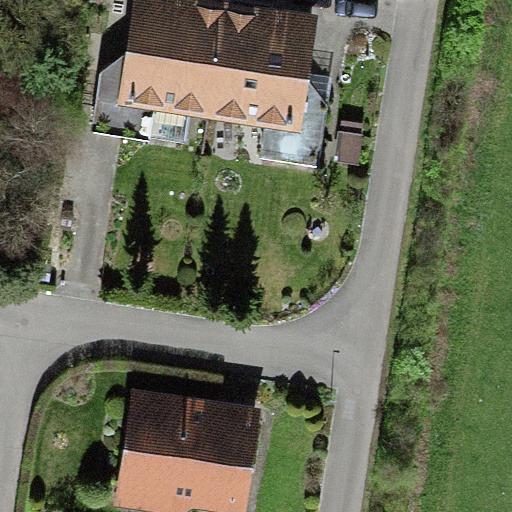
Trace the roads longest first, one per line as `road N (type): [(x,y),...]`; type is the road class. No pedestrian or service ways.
road 1 (residential): [(419,0),(363,365)]
road 2 (residential): [(363,365),(0,314)]
road 3 (residential): [(363,365),(339,511)]
